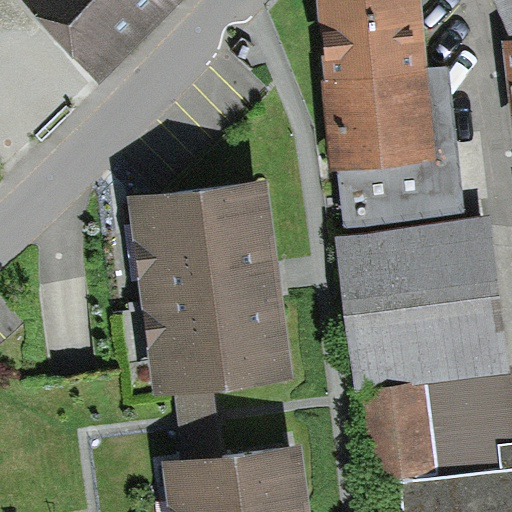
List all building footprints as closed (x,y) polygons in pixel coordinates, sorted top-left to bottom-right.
[(28,0),(101,74),(177,0),(28,0)] [(325,0),(345,211),(446,201),(433,68),(415,70),(408,0),(325,0)] [(511,0),(497,0),(511,34),(511,0)] [(264,187),(137,202),(159,388),(287,373),(264,187)] [(486,220),(340,238),(358,392),(369,390),(379,482),(402,479),(437,475),(501,467),(498,445),(511,443),(511,374),(511,368),(505,369),(486,220)] [(437,475),(402,479),(404,511),(511,511),(511,443),(498,445),(501,467),(437,475)] [(304,511),(297,451),(172,466),(177,511),(304,511)]
